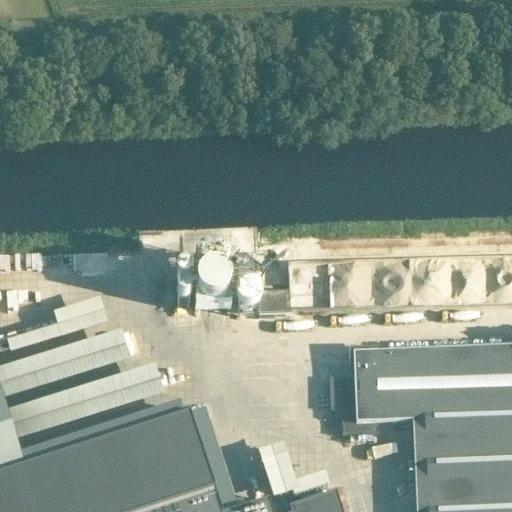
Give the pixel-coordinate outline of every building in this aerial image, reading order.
[(288,293),(257,294),(257,318),(289,317),(288,293)] [(90,301),(43,317),(51,343),(99,328),(90,301)] [(353,381),(330,382),(331,413),(343,413),(344,437),(377,436),(376,426),(412,425),(415,511),(511,511),(511,351),(352,358),(353,381)] [(223,450),(238,500),(249,496),(233,447),(223,450)] [(220,511),(204,463),(50,511),(339,511),(335,497),(297,509),(295,505),(288,508),(288,511),(270,511),(268,504),(242,511),(220,511)]
